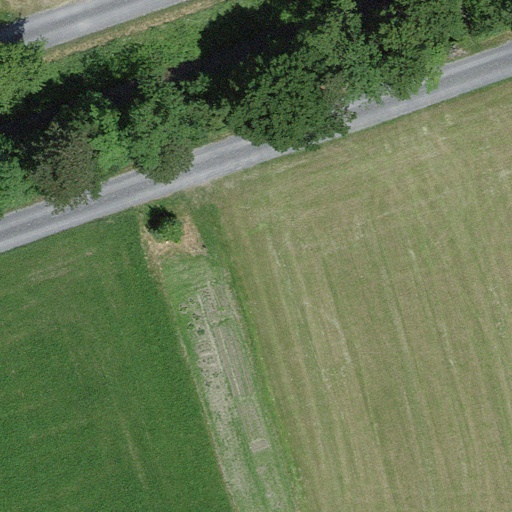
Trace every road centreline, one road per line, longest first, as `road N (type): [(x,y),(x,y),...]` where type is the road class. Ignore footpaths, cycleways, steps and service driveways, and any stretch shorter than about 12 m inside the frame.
road 1 (track): [(511,73),(0,252)]
road 2 (track): [(114,0),(0,39)]
